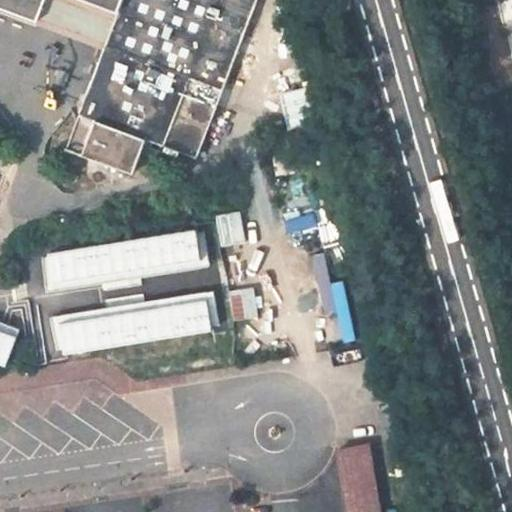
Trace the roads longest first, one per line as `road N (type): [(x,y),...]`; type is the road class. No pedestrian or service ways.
road 1 (secondary): [(382,0),(511,450)]
road 2 (unclassified): [(0,479),(231,443)]
road 3 (unclassified): [(291,475),(318,441),(312,411),(291,393),(247,399),(230,427),(231,443)]
